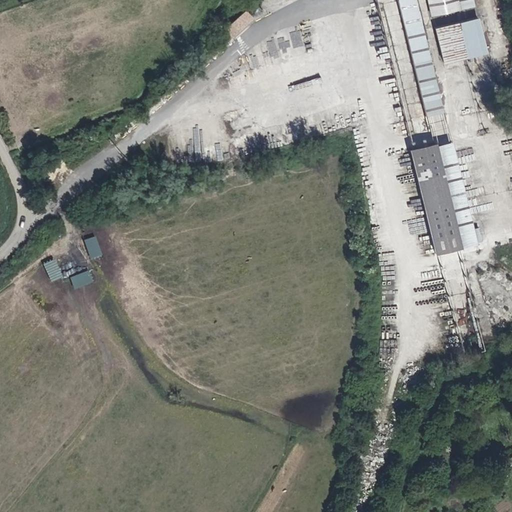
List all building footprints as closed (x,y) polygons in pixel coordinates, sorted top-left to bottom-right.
[(412,0),(395,0),(419,113),(435,110),(412,0)] [(452,0),(424,0),(431,22),(457,16),(452,0)] [(240,13),(220,30),(226,37),(246,20),(240,13)] [(462,37),(436,44),(443,71),(469,64),(462,37)] [(450,151),(438,154),(457,250),(469,248),(450,151)] [(415,158),(434,254),(457,250),(438,154),(415,158)] [(92,259),(104,255),(98,236),(86,239),(92,259)] [(57,259),(46,263),(53,282),(64,277),(57,259)] [(72,278),(77,289),(95,281),(90,270),(72,278)]
